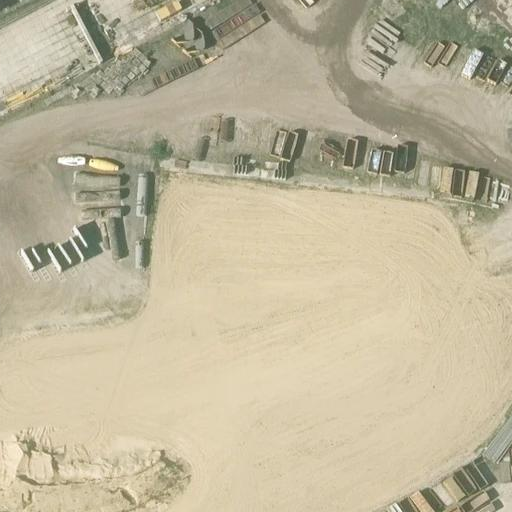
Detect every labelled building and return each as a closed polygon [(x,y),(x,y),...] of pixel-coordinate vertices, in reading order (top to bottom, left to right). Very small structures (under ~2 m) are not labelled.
[(104,0),(103,1),(109,9),(121,0),(104,0)] [(323,53),(345,71),(355,58),(332,41),(323,53)] [(434,58),(425,67),(437,78),(446,68),(434,58)] [(496,112),(506,104),(487,81),(477,89),(496,112)] [(180,115),(179,139),(190,140),(191,115),(180,115)] [(148,118),(145,150),(154,152),(152,166),(165,168),(168,147),(156,146),(159,120),(148,118)] [(226,131),(223,155),(234,156),(237,132),(226,131)] [(210,158),(214,134),(203,132),(199,156),(210,158)] [(100,142),(100,168),(112,168),(113,142),(100,142)] [(178,146),(177,172),(189,173),(189,146),(178,146)] [(231,182),(232,158),(211,156),(209,181),(231,182)] [(318,163),(318,191),(336,191),(335,163),(318,163)]
